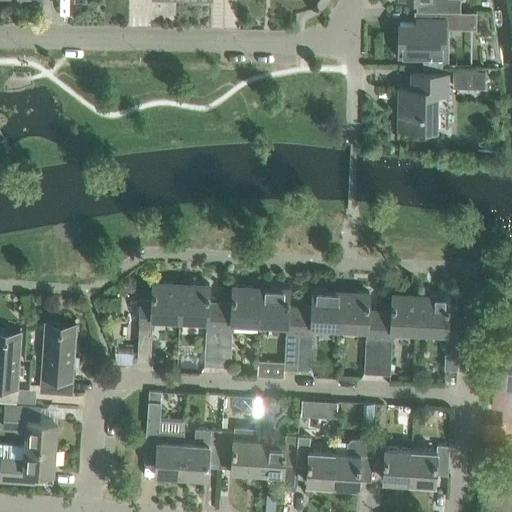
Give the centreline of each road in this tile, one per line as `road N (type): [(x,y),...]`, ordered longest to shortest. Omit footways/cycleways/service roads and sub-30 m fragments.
road 1 (residential): [(88,511),(97,404),(119,380),(466,399)]
road 2 (residential): [(0,36),(350,44)]
